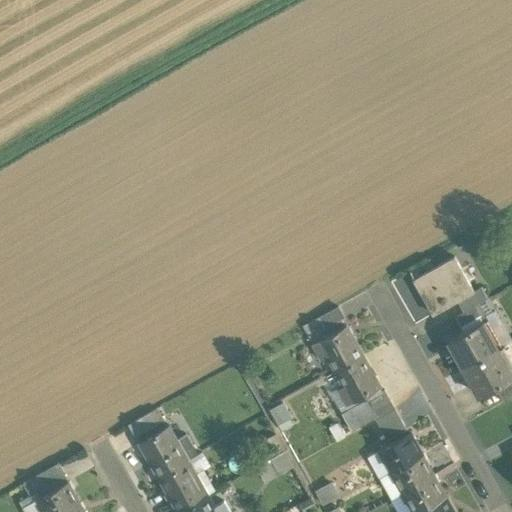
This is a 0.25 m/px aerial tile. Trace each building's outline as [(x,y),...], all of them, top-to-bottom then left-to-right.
[(455,257),(414,279),(433,314),(457,301),(474,291),(455,257)] [(474,291),(457,301),(463,311),(478,303),(487,298),(481,287),(474,291)] [(463,311),(455,316),(462,327),(485,315),(478,303),(463,311)] [(338,307),(303,326),(313,344),(319,340),(345,326),(341,319),(344,318),(338,307)] [(482,322),(448,340),(464,368),(498,349),(482,322)] [(345,326),(319,340),(328,356),(336,371),(363,356),(346,326),(345,326)] [(328,356),(319,340),(313,344),(322,360),(328,356)] [(511,374),(498,349),(464,368),(479,395),(511,376),(511,374)] [(363,356),(336,371),(345,385),(338,389),(347,405),(379,387),(363,356)] [(511,382),(497,391),(504,403),(511,397),(511,382)] [(384,390),(366,400),(371,410),(390,400),(384,390)] [(365,400),(342,412),(352,430),(375,417),(371,410),(366,400),(365,400)] [(390,400),(371,410),(375,417),(377,420),(395,409),(390,400)] [(270,411),(277,425),(292,417),(284,403),(270,411)] [(163,420),(156,408),(150,412),(157,424),(163,420)] [(395,409),(377,420),(382,429),(400,419),(395,409)] [(150,412),(129,424),(136,436),(157,424),(150,412)] [(400,419),(382,429),(387,439),(406,429),(400,419)] [(167,425),(138,442),(150,464),(152,463),(158,476),(185,461),(174,440),(175,439),(167,425)] [(410,432),(379,450),(391,471),(422,454),(410,432)] [(184,433),(175,439),(174,440),(185,461),(187,460),(196,455),(191,447),(192,446),(184,433)] [(287,452),(258,464),(265,479),(294,467),(287,452)] [(422,454),(391,471),(403,493),(434,475),(422,454)] [(185,461),(158,476),(170,497),(171,496),(178,509),(177,509),(177,510),(205,495),(193,474),(194,473),(187,460),(185,461)] [(57,463),(22,483),(30,496),(65,476),(57,463)] [(391,471),(380,477),(380,478),(379,478),(391,499),(391,498),(392,499),(403,493),(391,471)] [(434,475),(403,493),(413,511),(416,511),(445,496),(434,475)] [(67,481),(35,498),(42,511),(62,511),(79,503),(67,481)] [(331,481),(314,491),(323,506),(340,496),(331,481)] [(205,495),(177,510),(178,511),(214,511),(213,508),(214,507),(214,506),(207,494),(205,495)] [(453,511),(445,496),(416,511),(453,511)] [(25,511),(42,511),(35,498),(22,506),(25,511)] [(230,511),(224,500),(214,506),(214,507),(213,508),(214,511),(230,511)] [(84,511),(79,503),(62,511),(84,511)]
